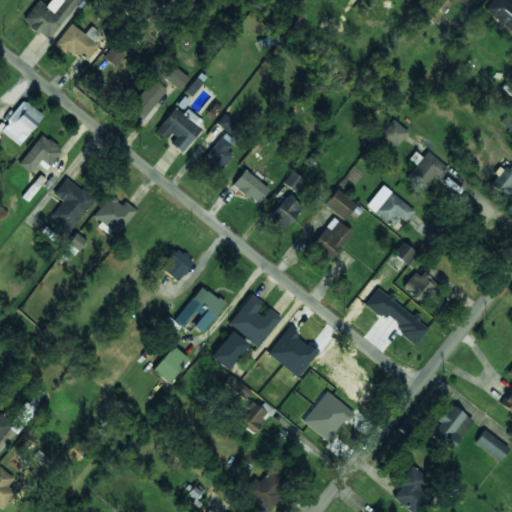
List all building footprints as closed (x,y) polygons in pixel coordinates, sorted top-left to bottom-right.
[(37,0),(22,21),(48,41),(77,0),(51,0),(47,7),(37,0)] [(432,0),(421,15),(434,25),(450,3),(446,0),(432,0)] [(511,4),(507,0),(491,0),(484,9),(511,32),(511,4)] [(84,34),(70,23),(55,42),(84,63),(98,45),(92,40),(98,32),(90,26),(84,34)] [(114,66),(123,55),(112,46),(103,57),(114,66)] [(179,90),(188,78),(170,63),(160,75),(179,90)] [(142,117),(166,91),(153,79),(129,105),(142,117)] [(0,130),(0,131),(20,146),(42,114),(21,100),(0,130)] [(204,122),(185,108),(181,114),(173,108),(155,131),(168,141),(168,142),(181,152),(204,122)] [(229,134),(237,124),(224,113),(216,123),(229,134)] [(511,119),(508,116),(500,126),(511,134),(511,119)] [(380,136),(397,147),(408,130),(390,119),(380,136)] [(232,155),(226,150),(234,141),(223,133),(203,159),(220,171),(232,155)] [(18,165),(30,173),(40,160),(48,166),(61,148),(40,134),(18,165)] [(438,180),(447,170),(427,152),(405,176),(422,192),(435,177),(438,180)] [(504,197),(511,188),(511,167),(506,162),(488,183),(504,197)] [(268,187),(242,170),(231,186),(258,203),(268,187)] [(294,192),(304,180),(292,171),(282,182),(294,192)] [(93,199),(65,178),(52,194),(62,201),(50,217),(69,231),(93,199)] [(365,207),(393,226),(398,218),(405,223),(414,209),(379,186),(365,207)] [(343,220),(349,213),(354,217),(360,209),(336,189),(323,204),(343,220)] [(116,236),(135,209),(124,202),(122,204),(109,194),(91,219),(116,236)] [(282,230),(301,208),(287,195),(267,218),(282,230)] [(350,231),(331,218),(310,248),(330,261),(350,231)] [(65,248),(75,255),(85,239),(75,233),(65,248)] [(417,254),(402,242),(392,254),(407,266),(417,254)] [(192,259),(176,250),(163,272),(179,282),(192,259)] [(417,277),(414,273),(402,285),(419,304),(438,287),(424,272),(417,277)] [(200,333),(223,304),(201,285),(173,320),(182,326),(193,312),(199,317),(192,326),(200,333)] [(262,303),(251,294),(228,322),(256,346),(280,318),(268,308),(261,317),(255,312),(262,303)] [(245,342),(227,331),(210,359),(228,370),(245,342)] [(151,370),(167,383),(187,359),(172,346),(151,370)] [(511,413),(511,387),(499,403),(511,413)] [(352,412),(325,391),(300,421),(327,443),(352,412)] [(271,409),(262,403),(259,407),(250,401),(236,422),(254,434),(271,409)] [(437,421),(439,423),(430,435),(450,450),(471,420),(449,404),(437,421)] [(0,439),(12,420),(0,412),(0,439)] [(508,449),(483,429),(473,442),(498,462),(508,449)] [(14,478),(0,467),(0,508),(1,510),(15,493),(7,486),(14,478)] [(412,511),(435,484),(412,467),(389,495),(410,511),(412,511)] [(258,482),(254,478),(244,490),(269,510),(289,484),(270,468),(258,482)]
